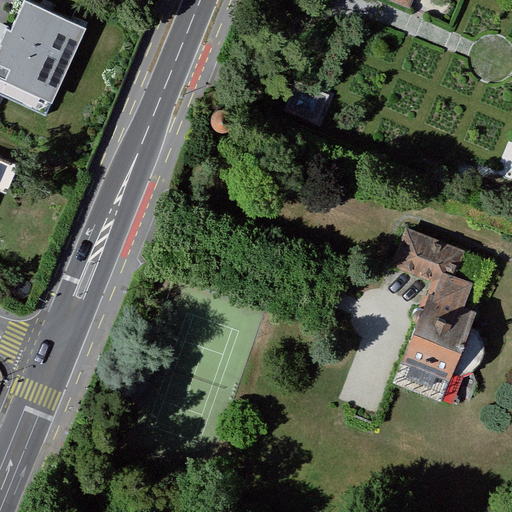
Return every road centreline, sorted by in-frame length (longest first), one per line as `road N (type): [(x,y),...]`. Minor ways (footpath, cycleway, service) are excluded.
road 1 (primary): [(55,356),(200,0)]
road 2 (primary): [(0,491),(55,356)]
